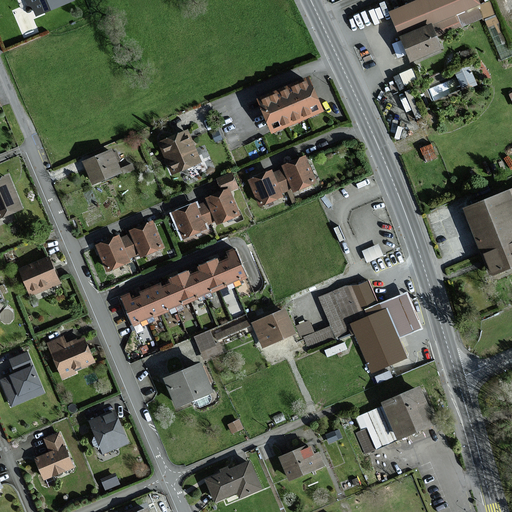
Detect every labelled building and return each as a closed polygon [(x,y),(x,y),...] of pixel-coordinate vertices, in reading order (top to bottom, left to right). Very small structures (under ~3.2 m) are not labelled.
[(26,0),(29,6),(33,4),(38,14),(73,0),(26,0)] [(417,0),(392,11),(402,37),(411,60),(442,47),(437,35),(460,25),(455,13),(480,3),(478,0),(417,0)] [(455,70),(463,86),(477,80),(469,64),(455,70)] [(323,111),(309,78),(260,98),(273,131),(323,111)] [(202,162),(188,130),(159,143),(173,174),(202,162)] [(426,160),(438,156),(434,141),(422,145),(426,160)] [(122,171),(113,150),(85,161),(93,183),(122,171)] [(306,156),(283,166),(284,169),(293,189),(294,191),(317,182),(306,156)] [(293,189),(284,169),(274,173),(282,193),(293,189)] [(283,196),(282,193),(274,173),(272,170),(250,180),(261,205),(283,196)] [(0,220),(24,210),(8,175),(0,178),(0,220)] [(229,189),(207,198),(208,201),(216,221),(217,224),(240,215),(229,189)] [(511,190),(466,209),(491,272),(511,263),(511,190)] [(206,225),(216,221),(208,201),(197,206),(206,225)] [(207,228),(206,225),(197,206),(196,203),(174,212),(185,238),(207,228)] [(153,221),(130,230),(131,234),(140,254),(141,257),(164,247),(153,221)] [(129,258),(140,254),(131,234),(120,239),(129,258)] [(130,261),(129,258),(120,239),(119,236),(97,245),(108,271),(130,261)] [(363,249),(368,260),(383,253),(378,242),(363,249)] [(246,277),(235,251),(221,257),(232,283),(246,277)] [(232,283),(221,257),(207,263),(218,289),(232,283)] [(61,285),(49,258),(20,270),(31,297),(61,285)] [(204,295),(218,289),(207,263),(193,269),(204,295)] [(204,295),(193,269),(179,275),(190,301),(204,295)] [(176,307),(190,301),(179,275),(165,281),(176,307)] [(385,301),(380,303),(370,279),(322,299),(333,327),(316,334),(311,322),(300,326),(311,353),(357,335),(372,373),(408,358),(400,337),(385,301)] [(176,307),(165,281),(151,288),(162,313),(176,307)] [(137,294),(148,319),(162,313),(151,288),(137,294)] [(421,328),(407,293),(385,301),(400,337),(421,328)] [(123,300),(134,326),(148,319),(137,294),(123,300)] [(295,333),(285,309),(253,323),(264,347),(295,333)] [(215,344),(210,331),(195,337),(205,359),(222,352),(219,343),(215,344)] [(96,364),(85,339),(78,342),(77,340),(67,344),(65,337),(48,344),(63,381),(81,373),(80,370),(96,364)] [(45,393),(29,353),(11,360),(16,373),(10,375),(11,377),(2,380),(12,406),(45,393)] [(213,390),(202,365),(168,380),(179,405),(213,390)] [(435,424),(419,387),(381,403),(383,407),(358,418),(364,430),(359,432),(368,453),(435,424)] [(128,443),(115,412),(90,422),(104,453),(128,443)] [(73,467),(59,433),(45,439),(51,453),(36,459),(44,479),(73,467)] [(315,454),(311,444),(279,457),(289,481),(326,467),(320,452),(315,454)] [(261,488),(250,462),(207,480),(216,501),(238,492),(240,497),(261,488)] [(106,487),(121,482),(118,473),(103,477),(106,487)]
